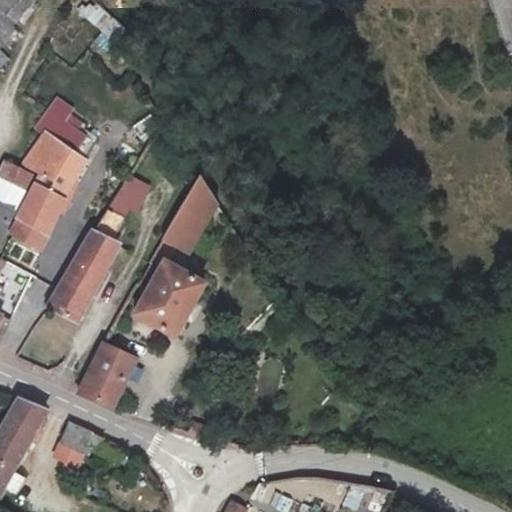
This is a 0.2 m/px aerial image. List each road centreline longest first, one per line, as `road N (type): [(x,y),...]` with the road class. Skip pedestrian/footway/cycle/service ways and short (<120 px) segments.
road 1 (unclassified): [(202,469),(335,455),(427,477),(497,511)]
road 2 (unclassified): [(202,469),(0,371)]
